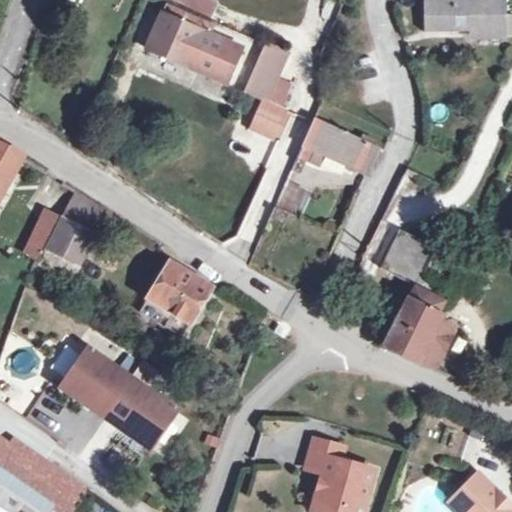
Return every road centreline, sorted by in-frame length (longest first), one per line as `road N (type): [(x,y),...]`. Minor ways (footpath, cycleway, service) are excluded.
road 1 (residential): [(317,328),(215,271),(83,174),(0,129)]
road 2 (residential): [(317,328),(405,142),(379,0)]
road 3 (residential): [(209,511),(224,444),(302,364),(317,328)]
road 4 (residential): [(511,425),(317,328)]
